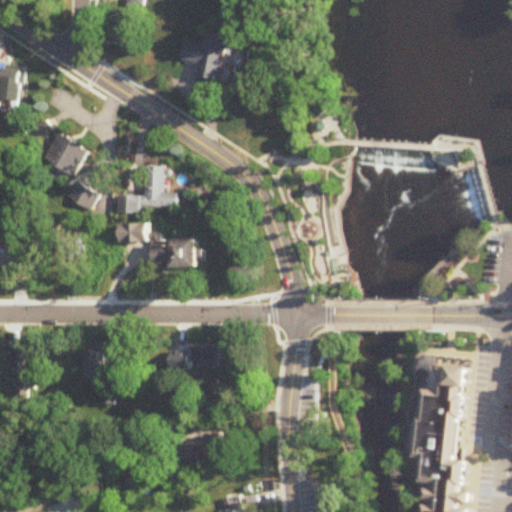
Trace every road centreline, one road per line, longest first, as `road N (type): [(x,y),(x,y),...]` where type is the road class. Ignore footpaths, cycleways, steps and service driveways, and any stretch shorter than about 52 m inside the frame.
road 1 (residential): [(339,315),(0,315)]
road 2 (residential): [(298,316),(286,411),(294,511)]
road 3 (residential): [(125,94),(215,154),(265,207)]
